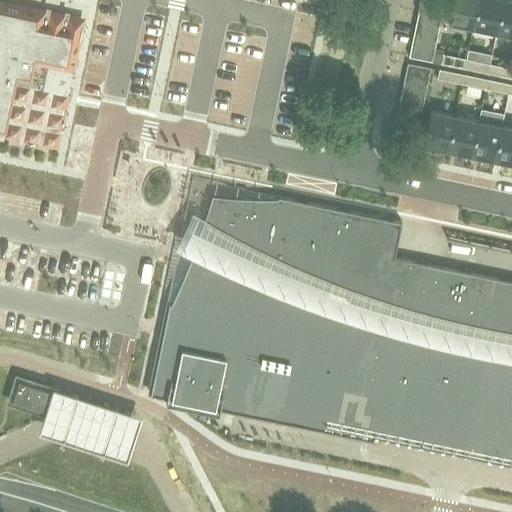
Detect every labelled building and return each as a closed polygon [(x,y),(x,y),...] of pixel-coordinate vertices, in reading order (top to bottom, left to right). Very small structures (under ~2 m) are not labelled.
[(86,17),(0,0),(0,136),(58,149),(86,17)] [(444,2),(438,1),(433,0),(420,0),(418,11),(441,16),(444,2)] [(473,27),(478,0),(453,0),(449,22),(473,27)] [(496,32),(503,0),(478,0),(473,27),(496,32)] [(511,0),(503,0),(496,32),(511,35),(511,0)] [(418,11),(416,23),(439,27),(441,16),(418,11)] [(416,23),(413,34),(437,39),(439,27),(416,23)] [(413,34),(411,45),(434,50),(437,39),(413,34)] [(411,45),(409,57),(432,61),(434,50),(411,45)] [(442,54),(440,64),(464,68),(466,59),(442,54)] [(466,59),(464,68),(488,73),(490,64),(466,59)] [(405,75),(428,80),(431,68),(407,63),(405,75)] [(511,68),(490,64),(488,73),(511,78),(511,73),(511,68)] [(439,70),(437,79),(461,84),(463,75),(439,70)] [(426,91),(428,80),(405,75),(402,86),(426,91)] [(463,75),(461,84),(484,88),(486,79),(463,75)] [(486,79),(484,88),(508,93),(510,84),(486,79)] [(423,103),(426,91),(402,86),(400,98),(423,103)] [(421,115),(423,103),(400,98),(397,110),(421,115)] [(418,126),(421,115),(397,110),(395,121),(418,126)] [(447,150),(454,115),(430,110),(423,144),(447,150)] [(471,154),(478,120),(454,115),(447,150),(471,154)] [(494,159),(501,125),(478,120),(471,154),(494,159)] [(511,163),(511,126),(501,125),(494,159),(511,163)] [(511,279),(395,256),(402,221),(276,195),(276,198),(256,197),(235,197),(215,195),(212,194),(204,221),(200,232),(194,250),(191,258),(179,285),(172,301),(170,300),(150,394),(374,440),(374,436),(511,464),(511,279)] [(10,400),(45,412),(53,389),(17,378),(10,400)] [(40,428),(129,457),(142,419),(53,389),(45,412),(40,428)]
